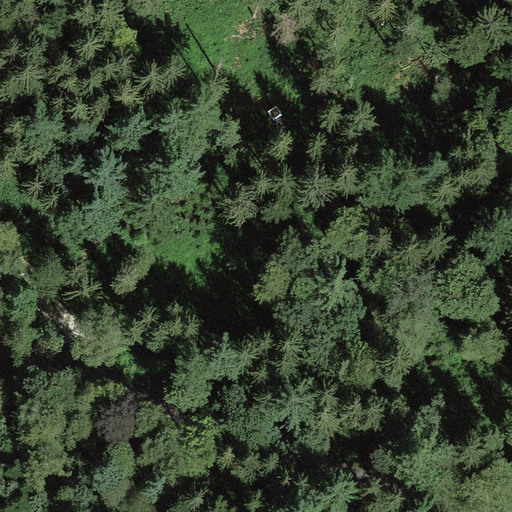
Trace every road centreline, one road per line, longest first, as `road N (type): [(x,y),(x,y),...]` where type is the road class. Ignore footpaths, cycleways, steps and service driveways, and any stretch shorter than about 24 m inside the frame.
road 1 (unclassified): [(464,511),(0,341)]
road 2 (track): [(0,236),(74,337),(85,374)]
